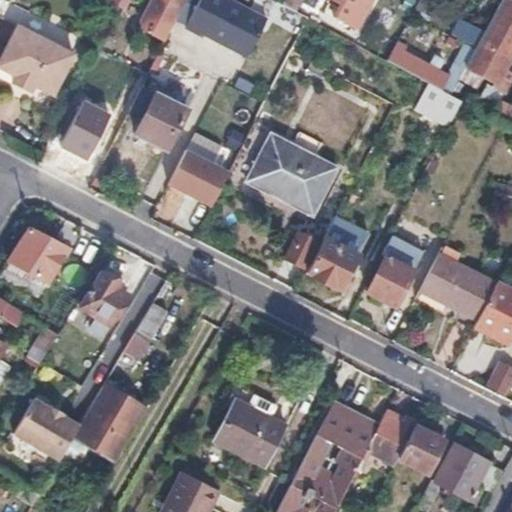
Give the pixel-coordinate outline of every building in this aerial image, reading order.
[(6,0),(0,0),(0,15),(16,24),(22,11),(19,10),(21,7),(6,0)] [(152,0),(141,22),(143,28),(163,39),(183,0),(152,0)] [(265,18),(229,0),(198,0),(184,27),(202,36),(203,34),(247,56),(265,18)] [(247,0),(266,10),(271,0),(247,0)] [(298,0),(281,0),(280,3),(293,10),(298,0)] [(336,0),(339,2),(332,15),(354,27),(368,0),(336,0)] [(438,0),(417,0),(412,9),(429,18),(438,0)] [(511,0),(499,0),(473,49),(464,66),(484,77),(494,82),(492,86),(485,83),(472,107),(503,124),(509,127),(511,120),(511,107),(498,100),(511,74),(504,70),(511,55),(511,0)] [(55,45),(16,24),(0,53),(0,67),(13,74),(31,84),(34,85),(55,45)] [(396,40),(385,60),(422,80),(449,95),(456,81),(457,80),(447,74),(403,51),(406,45),(396,40)] [(473,49),(464,44),(447,74),(457,80),(457,79),(464,66),(473,49)] [(71,53),(55,45),(34,85),(50,94),(71,53)] [(484,77),(464,66),(457,79),(477,89),(484,77)] [(13,74),(11,78),(29,88),(31,84),(13,74)] [(11,78),(9,82),(27,92),(29,88),(11,78)] [(422,80),(415,92),(442,107),(449,95),(422,80)] [(461,84),(456,81),(449,95),(454,97),(461,84)] [(141,86),(127,113),(140,120),(134,133),(166,150),(187,109),(141,86)] [(454,97),(449,95),(442,107),(438,114),(449,120),(459,100),(454,97)] [(94,176),(116,134),(104,127),(94,146),(80,139),(67,163),(94,176)] [(272,132),(249,174),(281,190),(277,197),(312,215),(337,167),(272,132)] [(226,172),(183,150),(168,181),(166,183),(209,205),(226,172)] [(64,250),(27,228),(7,261),(44,283),(64,250)] [(315,239),(298,230),(283,257),(301,266),(315,239)] [(356,253),(323,235),(305,270),(339,287),(356,253)] [(380,255),(383,257),(365,291),(394,306),(413,272),(423,253),(390,236),(380,255)] [(494,285),(437,255),(418,293),(474,323),(494,285)] [(118,285),(98,272),(77,306),(94,317),(87,327),(100,335),(124,294),(115,289),(118,285)] [(511,290),(496,282),(494,285),(474,323),(472,326),(507,345),(511,335),(511,290)] [(0,318),(36,341),(43,331),(41,326),(0,300),(0,318)] [(164,312),(150,303),(116,361),(130,369),(164,312)] [(51,343),(44,339),(41,344),(48,348),(51,343)] [(511,378),(511,368),(497,361),(483,388),(502,397),(511,378)] [(132,406),(101,387),(77,426),(72,436),(77,439),(104,455),(132,406)] [(12,434),(57,461),(72,436),(77,426),(61,417),(62,414),(49,407),(48,409),(32,399),(12,434)] [(251,400),(245,412),(265,423),(272,411),(251,400)] [(375,427),(331,405),(273,511),(331,511),(337,502),(354,468),(375,427)] [(143,412),(132,406),(104,455),(114,461),(143,412)] [(400,417),(384,409),(375,427),(354,468),(360,471),(370,452),(382,459),(395,433),(405,439),(412,425),(415,420),(402,413),(400,417)] [(241,419),(227,411),(211,441),(261,469),(282,432),(265,423),(245,412),(241,419)] [(412,425),(405,439),(396,457),(424,471),(440,440),(412,425)] [(77,439),(72,436),(57,461),(55,464),(65,470),(79,445),(75,443),(77,439)] [(487,463),(452,444),(434,479),(430,477),(415,505),(424,510),(438,483),(468,499),(487,463)] [(205,511),(219,489),(181,467),(156,511),(158,511),(205,511)] [(22,483),(15,493),(32,504),(38,493),(22,483)]
